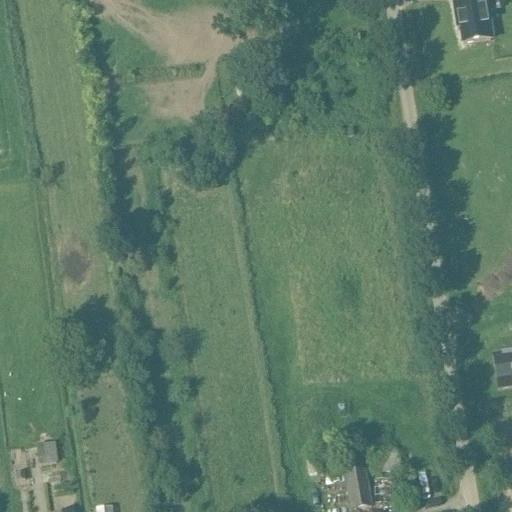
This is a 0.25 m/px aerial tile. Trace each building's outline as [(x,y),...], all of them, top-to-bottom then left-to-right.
[(460,0),(453,1),(456,25),(459,24),(462,47),(492,43),(488,15),(500,13),(498,0),(460,0)] [(511,354),(493,358),(499,391),(511,389),(511,354)] [(37,447),(39,467),(58,465),(55,445),(37,447)] [(372,475),(400,472),(398,452),(370,455),(372,475)] [(344,476),(350,511),(356,511),(372,510),(366,472),(344,476)] [(76,497),(74,484),(55,486),(57,500),(76,497)]
